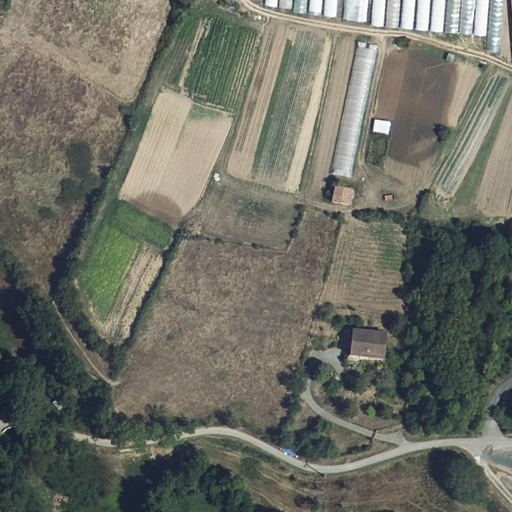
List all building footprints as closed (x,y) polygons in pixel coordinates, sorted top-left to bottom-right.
[(265,0),(265,7),(277,8),(277,0),(265,0)] [(279,0),(279,9),(291,10),(292,0),(279,0)] [(294,0),(293,12),(306,13),(306,0),(294,0)] [(309,0),(309,14),(321,15),(322,0),(309,0)] [(325,0),(324,15),(336,16),(337,0),(325,0)] [(344,0),(343,20),(366,21),(368,0),(344,0)] [(372,0),(371,26),(383,27),(385,0),(372,0)] [(387,0),(385,27),(397,28),(399,0),(387,0)] [(402,0),(400,28),(413,29),(415,0),(402,0)] [(417,0),(415,29),(428,30),(430,0),(417,0)] [(432,0),(430,30),(442,31),(444,0),(432,0)] [(447,0),(445,31),(457,32),(459,0),(447,0)] [(461,0),(459,33),(471,34),(474,0),(461,0)] [(476,0),(473,35),(486,36),(488,0),(476,0)] [(490,0),(487,49),(499,50),(503,0),(490,0)] [(335,65),(313,185),(325,187),(351,45),(342,43),(337,66),(335,65)] [(331,167),(351,172),(377,50),(356,46),(331,167)] [(387,133),(388,120),(373,119),(372,132),(387,133)] [(336,186),(333,201),(345,203),(349,204),(352,190),(336,186)] [(381,364),(384,335),(352,332),(347,370),(362,372),(362,363),(381,364)]
